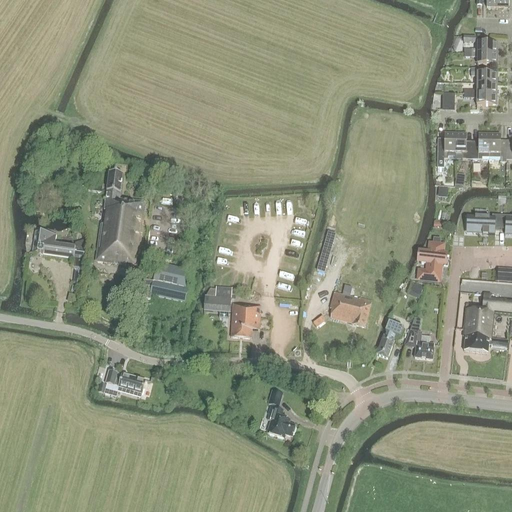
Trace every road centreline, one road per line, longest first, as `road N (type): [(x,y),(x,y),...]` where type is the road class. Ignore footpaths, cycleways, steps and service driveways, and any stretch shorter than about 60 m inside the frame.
road 1 (unclassified): [(368,406),(345,378),(306,366),(160,363),(84,332),(0,317)]
road 2 (residential): [(441,398),(455,263),(511,258)]
road 3 (secondary): [(317,511),(339,438),(368,406)]
